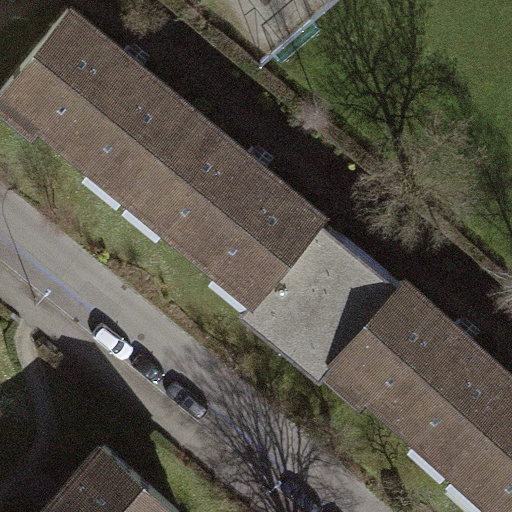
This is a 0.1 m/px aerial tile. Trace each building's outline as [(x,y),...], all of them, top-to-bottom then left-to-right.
[(8,81),(131,184),(195,108),(72,5),(8,81)] [(131,184),(253,288),(318,212),(195,108),(131,184)] [(395,277),(318,212),(253,288),(247,296),(324,361),(331,352),(395,277)] [(331,352),(454,461),(511,392),(511,380),(395,277),(331,352)] [(511,511),(511,392),(454,461),(511,511)] [(177,511),(99,443),(38,511),(177,511)]
